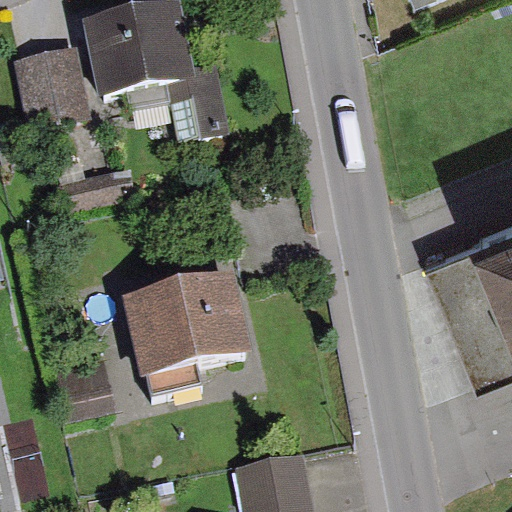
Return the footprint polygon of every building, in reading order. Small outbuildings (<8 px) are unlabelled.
[(83,28),(99,108),(129,102),(166,94),(169,109),(177,151),(231,140),(217,72),(195,76),(182,8),(83,28)] [(93,125),(78,53),(15,66),(29,138),(93,125)] [(166,94),(129,102),(132,116),(169,109),(166,94)] [(62,187),(68,218),(137,204),(132,182),(116,185),(114,176),(62,187)] [(511,374),(511,214),(469,233),(474,245),(425,265),(477,389),(511,374)] [(199,375),(256,362),(237,279),(124,305),(142,385),(150,383),(155,405),(204,394),(199,375)] [(67,428),(117,416),(104,364),(54,376),(67,428)] [(244,511),(315,511),(305,459),(237,473),(244,511)]
